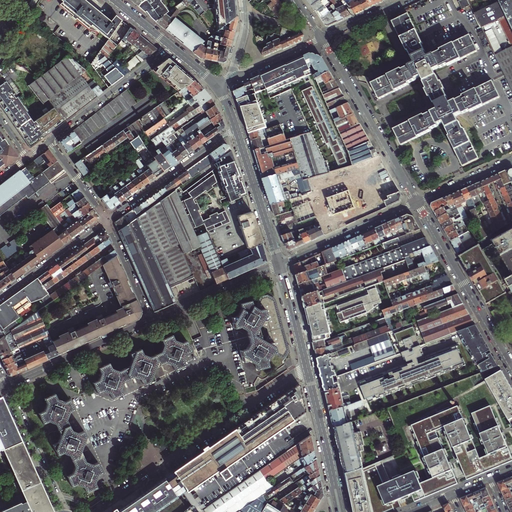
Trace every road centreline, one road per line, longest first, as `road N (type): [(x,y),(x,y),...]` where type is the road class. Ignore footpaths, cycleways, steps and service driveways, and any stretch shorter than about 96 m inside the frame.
road 1 (residential): [(417,202),(322,37)]
road 2 (residential): [(511,366),(417,202)]
road 3 (residential): [(4,385),(151,320)]
road 4 (residential): [(175,457),(307,369)]
road 5 (residential): [(236,129),(107,219)]
road 6 (residential): [(48,142),(172,47)]
road 7 (residential): [(417,202),(279,264)]
road 8 (tertiary): [(307,369),(339,511)]
road 9 (tertiary): [(236,129),(279,264)]
road 10 (residential): [(151,320),(279,264)]
road 11 (residential): [(60,511),(4,385)]
road 12 (residential): [(107,219),(0,297)]
